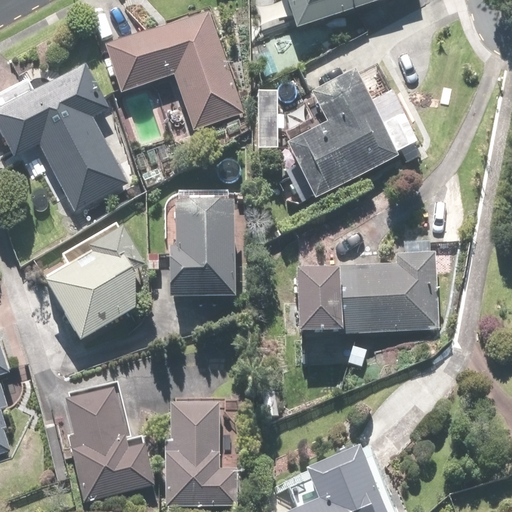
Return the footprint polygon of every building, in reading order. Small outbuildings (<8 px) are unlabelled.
[(386,0),(283,0),(293,30),(386,0)] [(212,15),(103,51),(117,96),(175,77),(193,130),(244,113),(212,15)] [(27,89),(0,102),(0,136),(11,159),(24,152),(51,205),(65,197),(73,213),(125,186),(91,119),(108,110),(87,68),(31,96),(27,89)] [(323,126),(287,143),(314,200),(397,160),(394,154),(416,144),(402,116),(381,126),(355,73),(309,96),(323,126)] [(236,201),(174,199),(171,296),(233,298),(236,201)] [(135,311),(134,275),(146,269),(126,232),(119,235),(115,227),(64,255),(70,266),(45,279),(78,341),(135,311)] [(395,267),(296,266),(295,335),(438,336),(438,253),(395,252),(395,267)] [(0,378),(8,376),(0,352),(0,455),(11,452),(3,430),(7,428),(1,410),(7,408),(0,387),(0,378)] [(115,391),(66,402),(73,436),(66,437),(80,501),(156,484),(145,437),(126,441),(115,391)] [(220,409),(168,406),(164,507),(236,510),(238,468),(218,467),(220,409)] [(385,511),(357,448),(303,472),(317,503),(295,511),(385,511)]
